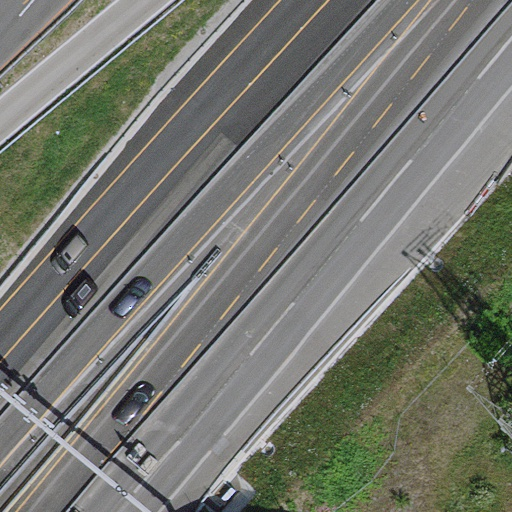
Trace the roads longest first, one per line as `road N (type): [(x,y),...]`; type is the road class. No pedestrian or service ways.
road 1 (motorway): [(67,511),(490,0)]
road 2 (motorway): [(338,0),(0,410)]
road 3 (motorway): [(149,0),(0,123)]
